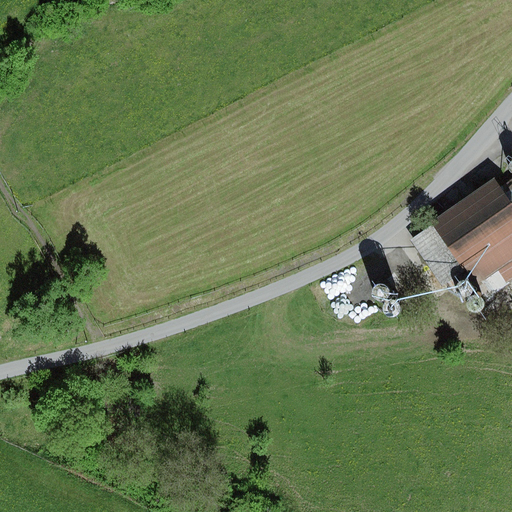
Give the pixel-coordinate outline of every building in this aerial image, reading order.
[(511,180),(496,192),(511,213),(511,180)] [(491,183),(410,240),(442,284),(462,270),(485,302),(510,284),(508,280),(511,277),(511,213),(496,192),(491,183)] [(454,295),(457,297),(460,297),(462,297),(465,296),(467,294),(469,292),(469,289),(469,286),(467,283),(465,281),(462,280),(459,280),(456,281),(454,282),(452,285),(451,287),(452,290),(453,293),(454,295)] [(368,299),(370,301),(373,301),(376,301),(379,300),(381,298),(382,296),(383,293),(382,290),(381,287),(379,285),(376,284),(373,284),(370,285),(367,287),(366,289),(365,292),(365,294),(366,297),(368,299)] [(466,312),(468,314),(471,314),(474,314),(476,313),(478,311),(480,309),(481,306),(480,303),(479,300),(476,298),(474,297),(471,297),(468,297),(465,299),(464,302),(463,304),(463,307),(464,310),(466,312)] [(379,316),(382,318),(384,318),(387,318),(390,317),(392,315),(394,313),(394,310),(394,307),(392,304),(390,302),(387,301),(384,301),(381,302),(379,303),(377,306),(376,309),(377,311),(378,314),(379,316)] [(133,398),(101,400),(102,415),(134,414),(133,398)]
